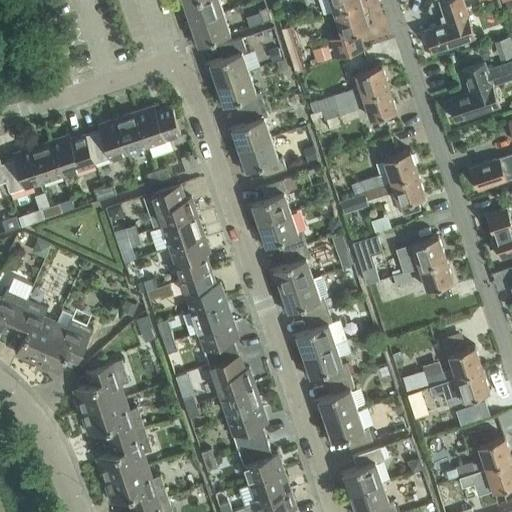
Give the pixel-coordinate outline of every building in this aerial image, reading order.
[(219,0),(190,0),(180,3),(183,13),(188,11),(192,22),(224,12),(219,0)] [(330,0),(334,11),(362,2),(360,0),(330,0)] [(447,22),(443,24),(425,30),(432,51),(475,37),(463,0),(441,0),(440,1),(447,22)] [(331,39),(337,56),(364,48),(358,30),(370,27),(362,2),(334,11),(342,35),(331,39)] [(259,9),(263,21),(272,19),(267,7),(259,9)] [(224,12),(192,22),(196,33),(191,35),(194,45),(231,33),(224,12)] [(290,25),(280,28),(280,29),(290,58),(295,71),(304,68),(290,25)] [(214,71),(218,84),(234,79),(233,75),(249,69),(243,51),(246,50),(242,37),(219,45),(223,57),(205,63),(209,73),(214,71)] [(328,45),(312,50),(316,62),(332,57),(328,45)] [(278,47),(269,51),(272,61),(281,57),(278,47)] [(285,59),(277,62),(280,70),(288,67),(285,59)] [(448,99),(456,120),(500,105),(493,85),(493,84),(511,77),(511,60),(488,69),(487,69),(485,61),(463,69),(471,91),(448,99)] [(334,95),(337,104),(390,87),(382,64),(356,73),(361,86),(334,95)] [(234,79),(218,84),(221,94),(216,95),(220,105),(238,99),(242,111),(264,103),(260,91),(256,92),(249,69),(233,75),(234,79)] [(355,108),(367,105),(371,118),(397,110),(390,87),(337,104),(340,114),(355,109),(355,108)] [(236,136),(240,150),(256,144),(255,140),(271,135),(265,117),(268,115),(264,103),(242,111),(245,122),(228,128),(231,138),(236,136)] [(137,110),(149,144),(153,156),(173,149),(169,138),(181,133),(172,105),(156,110),(154,105),(137,110)] [(137,110),(116,118),(127,152),(149,144),(137,110)] [(101,129),(86,134),(96,163),(127,152),(116,118),(99,123),(101,129)] [(69,134),(52,139),(64,173),(96,163),(86,134),(71,139),(69,134)] [(256,144),(240,150),(244,159),(239,161),(242,170),(260,164),(264,176),(286,168),(282,156),(278,157),(271,135),(255,140),(256,144)] [(52,139),(31,147),(42,181),(64,173),(52,139)] [(314,145),(304,149),(308,161),(318,157),(314,145)] [(16,158),(1,163),(7,180),(6,180),(10,192),(42,181),(31,147),(14,152),(16,158)] [(362,180),(365,190),(381,185),(392,181),(418,172),(410,150),(384,158),(389,172),(362,180)] [(500,157),(471,167),(478,189),(507,179),(507,178),(511,176),(511,153),(500,158),(500,157)] [(167,166),(157,169),(161,179),(170,175),(167,166)] [(161,179),(157,169),(148,172),(151,182),(161,179)] [(381,185),(365,190),(368,199),(384,194),(395,190),(399,204),(425,195),(418,172),(392,181),(381,185)] [(256,212),(260,225),(276,219),(275,216),(291,210),(285,192),(289,190),(284,178),(261,186),(265,197),(248,203),(251,213),(256,212)] [(152,192),(163,225),(197,213),(192,196),(186,198),(180,183),(152,192)] [(113,184),(104,187),(107,197),(117,194),(113,184)] [(107,197),(104,187),(95,190),(98,200),(107,197)] [(364,193),(341,201),(345,212),(368,205),(364,193)] [(60,202),(51,205),(54,215),(63,212),(60,202)] [(120,204),(108,208),(112,220),(124,216),(120,204)] [(54,215),(51,205),(41,208),(44,218),(54,215)] [(494,235),(501,257),(511,253),(511,221),(507,207),(487,214),(494,235)] [(276,219),(260,225),(263,234),(259,236),(262,246),(280,240),(284,251),(306,243),(302,231),(298,232),(291,210),(275,216),(276,219)] [(197,213),(163,225),(171,246),(205,235),(197,213)] [(332,219),(329,226),(332,232),(342,228),(339,217),(332,219)] [(126,227),(129,236),(139,233),(135,223),(126,227)] [(139,233),(129,236),(132,246),(142,243),(139,233)] [(378,234),(353,243),(367,284),(380,279),(372,255),(383,251),(378,234)] [(205,235),(171,246),(181,278),(210,268),(205,253),(210,251),(205,235)] [(413,244),(420,266),(446,258),(438,235),(413,244)] [(37,239),(34,246),(36,253),(45,258),(51,245),(37,239)] [(278,277),(282,290),(298,284),(297,281),(313,275),(307,257),(311,256),(306,243),(284,251),(288,263),(270,269),(273,279),(278,277)] [(348,251),(338,254),(343,266),(353,263),(348,251)] [(446,258),(420,266),(428,289),(454,280),(446,258)] [(390,266),(394,275),(409,270),(406,261),(390,266)] [(210,268),(181,278),(192,310),(226,298),(221,282),(215,284),(210,268)] [(409,270),(394,275),(397,285),(412,280),(409,270)] [(298,284),(282,290),(286,299),(281,301),(284,311),(302,305),(306,316),(328,309),(324,296),(328,295),(321,275),(313,277),(313,275),(297,281),(298,284)] [(144,281),(147,290),(157,287),(154,277),(144,281)] [(157,287),(147,290),(150,299),(160,296),(157,287)] [(0,295),(0,327),(11,333),(27,298),(6,288),(3,297),(0,295)] [(27,298),(11,333),(23,338),(16,353),(38,363),(56,321),(44,316),(48,307),(27,298)] [(125,298),(120,309),(133,315),(138,304),(125,298)] [(226,298),(192,310),(199,332),(233,320),(226,298)] [(300,342),(304,355),(320,350),(319,346),(335,341),(336,343),(347,339),(340,319),(333,321),(328,309),(306,316),(310,328),(292,334),(295,344),(300,342)] [(56,321),(38,363),(59,373),(66,357),(78,363),(94,327),(72,318),(74,315),(63,310),(57,321),(56,321)] [(147,315),(138,318),(142,329),(151,326),(147,315)] [(233,320),(199,332),(210,363),(239,354),(233,339),(239,337),(233,320)] [(162,334),(165,343),(175,340),(172,331),(162,334)] [(320,350),(304,355),(308,365),(303,366),(306,376),(324,370),(328,382),(351,374),(346,362),(342,363),(340,355),(351,351),(347,339),(336,343),(335,341),(319,346),(320,350)] [(175,340),(165,343),(169,353),(178,349),(175,340)] [(449,353),(457,376),(482,368),(475,345),(449,353)] [(239,354),(210,363),(221,395),(255,384),(249,367),(244,369),(239,354)] [(74,389),(81,411),(125,396),(121,384),(129,381),(122,358),(85,371),(90,383),(74,389)] [(482,368),(457,376),(464,399),(490,390),(482,368)] [(422,370),(403,376),(407,390),(427,384),(422,370)] [(427,375),(430,385),(445,380),(442,370),(427,375)] [(322,407),(327,421),(343,415),(341,411),(357,406),(351,388),(355,386),(351,374),(328,382),(332,393),(314,399),(317,409),(322,407)] [(445,380),(430,385),(433,395),(433,394),(448,389),(445,380)] [(255,384),(221,395),(228,417),(262,405),(255,384)] [(184,398),(187,407),(197,404),(193,394),(184,398)] [(125,396),(81,411),(89,433),(104,428),(108,440),(145,427),(138,406),(129,409),(125,396)] [(197,404),(187,407),(190,416),(200,413),(197,404)] [(262,405),(228,417),(239,449),(267,439),(262,424),(268,422),(262,405)] [(343,415),(327,421),(330,430),(325,432),(328,441),(346,435),(350,447),(373,439),(368,427),(364,428),(357,406),(341,411),(343,415)] [(97,457),(104,479),(148,464),(144,452),(152,449),(145,427),(108,440),(112,452),(97,457)] [(474,433),(467,435),(471,446),(478,444),(474,433)] [(479,444),(486,467),(511,458),(511,457),(505,436),(479,444)] [(267,439),(239,449),(250,480),(284,469),(278,452),(273,454),(267,439)] [(347,481),(352,494),(367,489),(366,485),(382,480),(376,461),(385,458),(381,445),(353,455),(357,467),(339,473),(342,483),(347,481)] [(202,451),(205,460),(215,457),(211,448),(202,451)] [(215,457),(205,460),(208,470),(218,467),(215,457)] [(413,459),(411,465),(413,471),(423,468),(420,457),(413,459)] [(511,458),(486,467),(494,490),(511,484),(511,458)] [(457,467),(460,476),(475,471),(472,462),(457,467)] [(148,464),(104,479),(112,501),(127,496),(131,508),(168,496),(161,474),(152,477),(148,464)] [(284,469),(250,480),(257,502),(291,491),(284,469)] [(475,471),(460,476),(463,486),(478,481),(475,471)] [(367,489),(352,494),(355,503),(350,505),(352,511),(362,511),(371,509),(371,511),(397,511),(393,501),(389,502),(382,480),(366,485),(367,489)] [(291,491),(257,502),(260,511),(292,511),(291,509),(297,507),(291,491)] [(173,511),(168,496),(131,508),(132,511),(173,511)] [(220,504),(222,511),(228,511),(233,510),(229,501),(220,504)]
